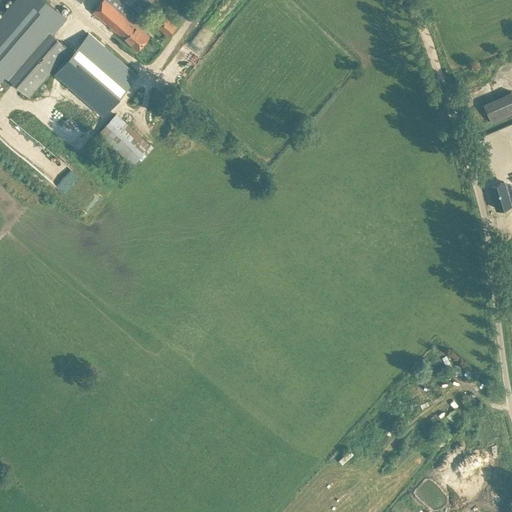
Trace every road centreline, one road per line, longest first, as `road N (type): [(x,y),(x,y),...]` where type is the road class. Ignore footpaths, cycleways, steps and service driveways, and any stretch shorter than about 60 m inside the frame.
road 1 (unclassified): [(467,159),(487,236),(511,409)]
road 2 (track): [(410,0),(467,159)]
